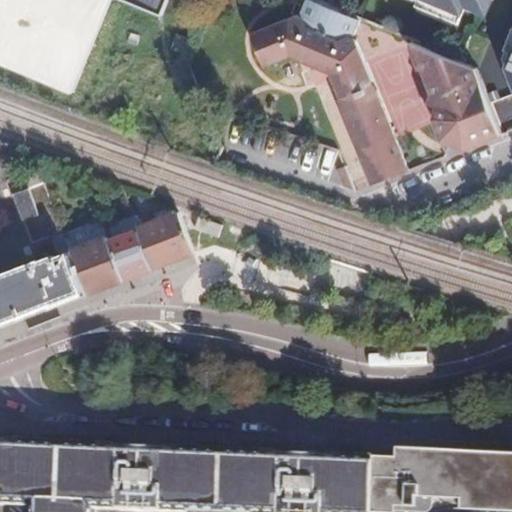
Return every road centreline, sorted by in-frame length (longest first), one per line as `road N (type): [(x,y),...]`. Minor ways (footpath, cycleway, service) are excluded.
road 1 (residential): [(511,432),(29,404),(0,378)]
road 2 (tertiary): [(128,324),(237,338),(360,371),(421,372),(511,343)]
road 3 (residential): [(219,154),(375,207),(511,155)]
road 4 (tertiary): [(128,324),(85,330),(0,363)]
